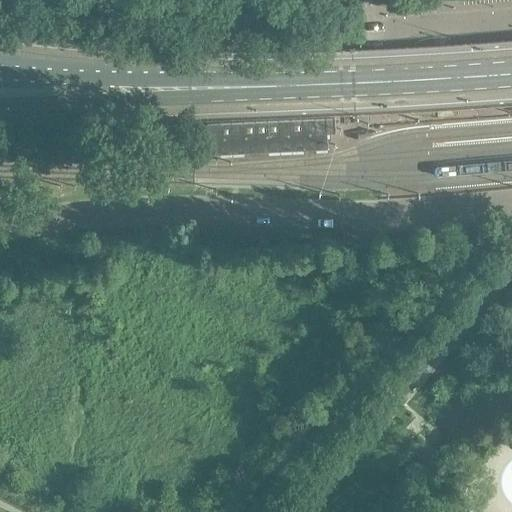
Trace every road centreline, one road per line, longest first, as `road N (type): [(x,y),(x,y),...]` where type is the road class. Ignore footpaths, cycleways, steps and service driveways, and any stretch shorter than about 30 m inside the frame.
road 1 (residential): [(511,202),(358,211),(175,206),(0,225)]
road 2 (secondary): [(208,86),(511,73)]
road 3 (secondary): [(0,105),(208,86)]
road 4 (secondary): [(208,86),(0,70)]
